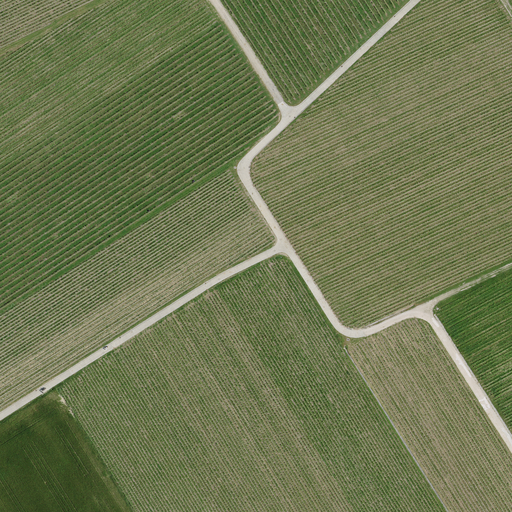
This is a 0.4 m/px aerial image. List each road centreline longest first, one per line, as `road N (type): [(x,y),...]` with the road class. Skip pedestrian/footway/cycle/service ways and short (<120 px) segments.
road 1 (track): [(511,444),(425,307),(363,333),(340,327),(246,179),(251,154),(416,0)]
road 2 (track): [(287,245),(210,283),(0,416)]
road 3 (track): [(215,0),(291,117)]
